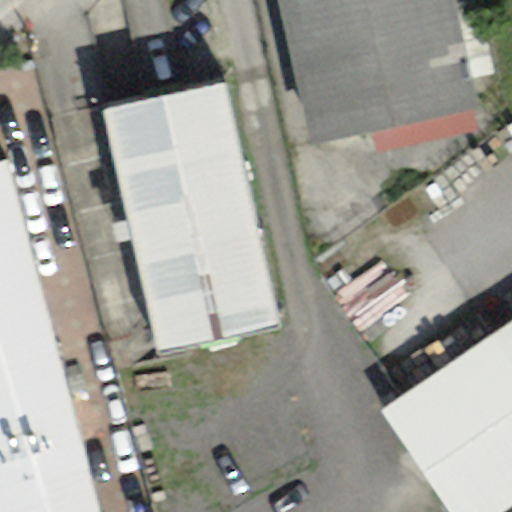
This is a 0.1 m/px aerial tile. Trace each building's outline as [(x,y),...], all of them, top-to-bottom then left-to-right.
[(277,0),(308,145),(370,131),(476,110),(453,0),(277,0)] [(101,112),(157,355),(279,327),(223,84),(101,112)] [(476,110),(370,131),(375,155),(481,134),(476,110)] [(0,162),(0,511),(100,511),(9,160),(0,162)] [(504,511),(511,507),(511,324),(380,413),(446,511),(504,511)]
